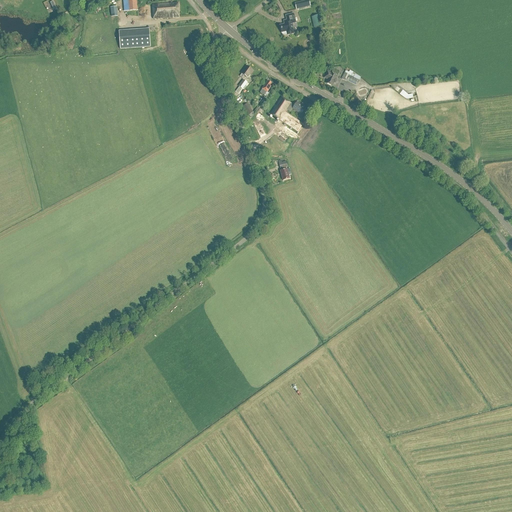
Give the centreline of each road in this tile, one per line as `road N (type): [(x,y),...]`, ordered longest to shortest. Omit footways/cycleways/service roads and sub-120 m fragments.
road 1 (unclassified): [(0,447),(27,407),(261,219),(254,156),(208,58),(228,29)]
road 2 (tertiary): [(511,233),(445,169),(228,29)]
